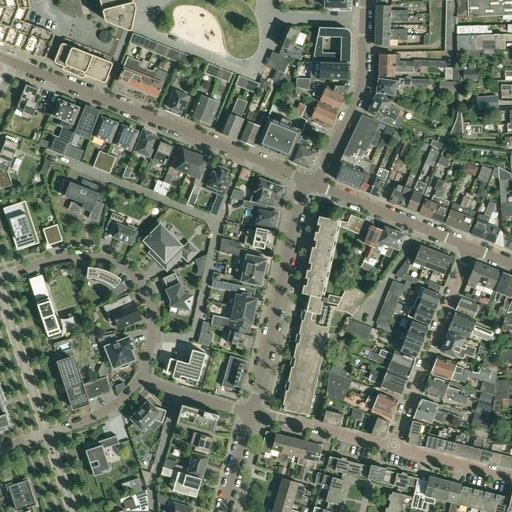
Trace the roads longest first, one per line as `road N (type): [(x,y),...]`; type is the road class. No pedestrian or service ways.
road 1 (residential): [(306,180),(15,63)]
road 2 (residential): [(139,379),(151,337),(149,307),(130,272),(71,256),(0,277)]
road 3 (residential): [(250,413),(306,180)]
road 4 (residential): [(470,246),(392,448)]
road 5 (residential): [(271,17),(268,45),(249,73),(146,32),(142,13)]
road 6 (residential): [(314,183),(360,90),(364,21)]
road 7 (residential): [(470,246),(314,183)]
road 8 (residential): [(0,452),(100,413),(139,379)]
road 9 (residential): [(379,445),(250,413)]
road 10 (residential): [(511,478),(392,448)]
